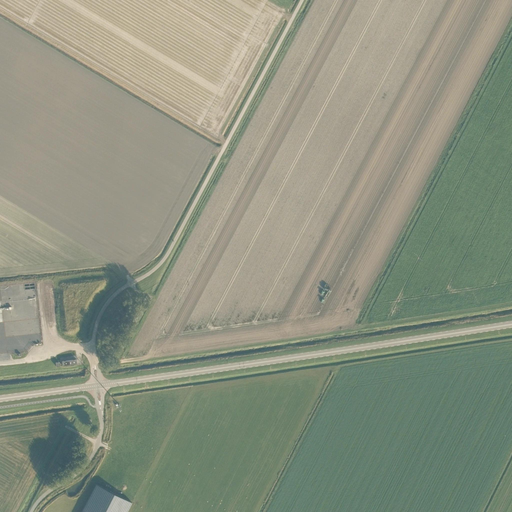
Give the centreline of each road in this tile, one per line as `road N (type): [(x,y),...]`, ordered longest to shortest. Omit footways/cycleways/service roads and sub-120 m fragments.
road 1 (unclassified): [(98,385),(95,320),(119,289),(161,263),(301,0)]
road 2 (primary): [(511,324),(98,385)]
road 3 (tertiary): [(30,511),(94,451),(98,385)]
